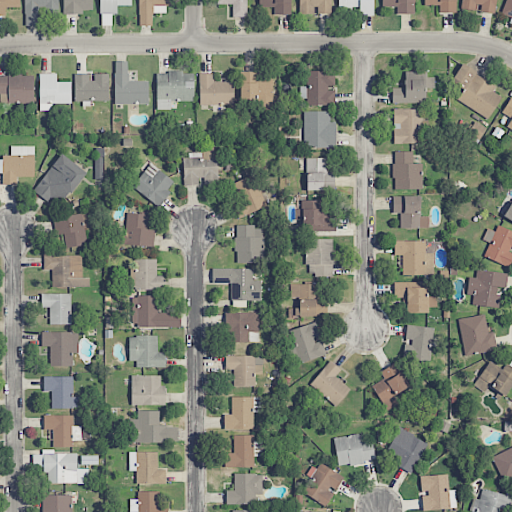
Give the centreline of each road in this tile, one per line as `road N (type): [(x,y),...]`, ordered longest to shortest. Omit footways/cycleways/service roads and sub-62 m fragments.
road 1 (residential): [(0,44),(475,43),(511,54)]
road 2 (residential): [(364,41),(365,327)]
road 3 (residential): [(195,228),(196,511)]
road 4 (residential): [(13,229),(14,511)]
